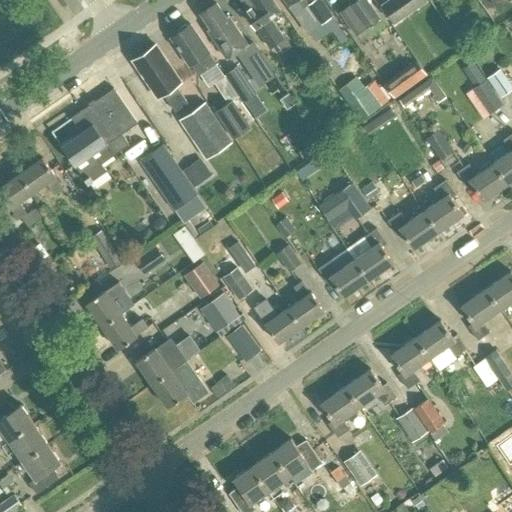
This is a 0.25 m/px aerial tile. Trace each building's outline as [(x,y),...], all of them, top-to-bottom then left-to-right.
[(242,0),(250,11),(247,13),(270,47),(285,37),(271,17),(282,10),(274,0),(242,0)] [(284,0),(288,5),(308,33),(319,25),(332,16),(321,0),(284,0)] [(350,6),(342,12),(352,26),(357,33),(365,28),(381,18),(368,0),(356,0),(352,3),(349,5),(350,6)] [(386,0),(382,3),(394,21),(426,0),(386,0)] [(225,16),(216,2),(200,14),(212,32),(210,33),(227,57),(236,51),(248,43),(228,14),(225,16)] [(190,66),(193,64),(199,73),(217,62),(210,53),(211,52),(192,23),(189,25),(185,24),(181,27),(180,31),(171,38),(190,66)] [(248,43),(236,51),(247,68),(262,57),(251,41),(248,43)] [(164,94),(175,109),(187,101),(176,85),(181,82),(155,45),(133,60),(159,97),(164,94)] [(383,81),(394,96),(427,72),(416,57),(383,81)] [(465,66),(477,81),(488,73),(477,58),(465,66)] [(277,70),(288,86),(300,78),(289,62),(277,70)] [(239,65),(225,74),(244,101),(257,92),(239,65)] [(511,83),(501,68),(487,77),(501,97),(511,89),(511,83)] [(225,75),(214,82),(228,103),(239,95),(225,75)] [(401,101),(406,109),(432,91),(441,104),(449,99),(434,78),(401,101)] [(473,89),(490,113),(504,103),(487,79),(473,89)] [(345,100),(359,120),(381,105),(367,85),(345,100)] [(61,145),(76,165),(89,184),(107,171),(102,164),(130,144),(122,133),(138,122),(114,88),(72,117),(81,131),(61,145)] [(207,101),(180,119),(206,159),(233,141),(207,101)] [(216,112),(235,141),(253,130),(234,101),(216,112)] [(378,128),(398,115),(394,108),(367,126),(376,139),(382,135),(378,128)] [(428,141),(441,159),(453,151),(441,132),(428,141)] [(493,162),(508,182),(511,179),(511,133),(504,140),(511,150),(493,162)] [(198,192),(164,143),(140,160),(174,209),(198,192)] [(315,157),(306,163),(311,172),(321,166),(315,157)] [(20,174),(33,192),(47,183),(55,194),(62,188),(54,177),(56,176),(43,158),(20,174)] [(472,183),(483,199),(508,182),(493,162),(476,175),(468,164),(457,172),(467,187),(472,183)] [(331,164),(308,175),(320,199),(343,188),(331,164)] [(11,208),(19,219),(27,213),(19,202),(33,192),(20,174),(0,187),(0,195),(9,209),(11,208)] [(425,210),(439,230),(464,213),(453,197),(457,194),(447,179),(434,188),(442,199),(425,210)] [(356,222),(369,213),(351,187),(320,208),(331,223),(348,211),(356,222)] [(367,195),(374,205),(383,198),(376,189),(367,195)] [(281,192),(272,198),(278,207),(287,200),(281,192)] [(403,231),(414,247),(439,230),(425,210),(408,222),(400,212),(389,220),(399,234),(403,231)] [(196,260),(208,252),(189,223),(177,231),(196,260)] [(355,258),(370,278),(395,261),(383,245),(387,242),(377,227),(365,236),(373,247),(355,258)] [(122,262),(102,232),(92,238),(112,269),(122,262)] [(237,258),(246,252),(238,241),(229,248),(237,258)] [(32,249),(39,260),(47,254),(40,244),(32,249)] [(302,262),(291,245),(279,254),(291,272),(303,263),(302,262)] [(156,246),(135,260),(144,274),(165,259),(156,246)] [(222,278),(236,268),(223,250),(209,260),(222,278)] [(334,280),(345,296),(370,278),(355,258),(338,270),(331,259),(319,268),(329,283),(334,280)] [(203,260),(185,273),(201,296),(219,283),(203,260)] [(246,263),(228,275),(244,299),(262,287),(246,263)] [(511,271),(488,289),(502,309),(511,301),(511,271)] [(104,290),(85,303),(102,327),(120,314),(135,303),(119,280),(104,290)] [(303,298),(289,308),(302,326),(325,310),(312,291),(311,293),(303,281),(295,287),(303,298)] [(240,310),(225,289),(202,305),(217,326),(240,310)] [(470,326),(479,340),(491,331),(484,321),(502,309),(488,289),(462,306),(474,323),(470,326)] [(266,298),(254,306),(267,324),(266,324),(279,342),(302,326),(289,308),(279,315),(266,298)] [(120,314),(102,327),(118,350),(136,337),(135,335),(146,327),(141,320),(130,328),(120,314)] [(417,337),(431,358),(449,346),(456,356),(468,348),(458,334),(454,337),(442,320),(417,337)] [(233,345),(248,334),(241,325),(226,335),(233,345)] [(154,349),(136,362),(152,385),(183,363),(181,361),(199,349),(189,334),(171,347),(167,341),(155,349),(154,349)] [(398,375),(408,388),(420,380),(413,370),(431,358),(417,337),(391,355),(403,372),(398,375)] [(484,358),(505,391),(511,386),(511,375),(495,350),(484,358)] [(490,368),(483,359),(473,366),(480,375),(490,368)] [(183,363),(152,385),(168,408),(186,395),(192,404),(205,395),(192,377),(183,363)] [(347,386),(361,407),(379,394),(386,404),(398,396),(388,382),(384,385),(372,368),(347,386)] [(228,375),(217,382),(225,393),(236,386),(228,375)] [(328,423),(338,437),(350,429),(343,419),(361,407),(347,386),(321,403),(333,420),(328,423)] [(412,405),(413,407),(429,430),(430,432),(441,424),(424,397),(412,405)] [(0,427),(9,440),(34,423),(20,404),(13,409),(5,401),(0,404),(0,427)] [(16,449),(23,460),(48,443),(34,423),(9,440),(2,445),(9,454),(16,449)] [(441,424),(430,432),(436,440),(448,432),(442,423),(441,424)] [(292,437),(275,449),(292,474),(308,463),(312,469),(323,462),(307,439),(296,444),(292,437)] [(30,483),(37,493),(59,478),(55,467),(62,463),(48,443),(23,460),(36,479),(30,483)] [(253,465),(270,490),(275,496),(283,490),(279,484),(292,474),(275,449),(253,465)] [(360,451),(344,463),(361,487),(377,476),(360,451)] [(229,494),(241,511),(251,511),(255,510),(251,504),(270,490),(253,465),(233,478),(238,485),(229,494)] [(343,475),(338,468),(332,472),(337,479),(343,475)] [(0,493),(4,491),(5,492),(17,484),(10,473),(0,480),(0,493)] [(293,506),(290,501),(284,500),(279,503),(285,511),(293,506)] [(7,502),(0,506),(0,511),(13,511),(14,511),(7,502)]
